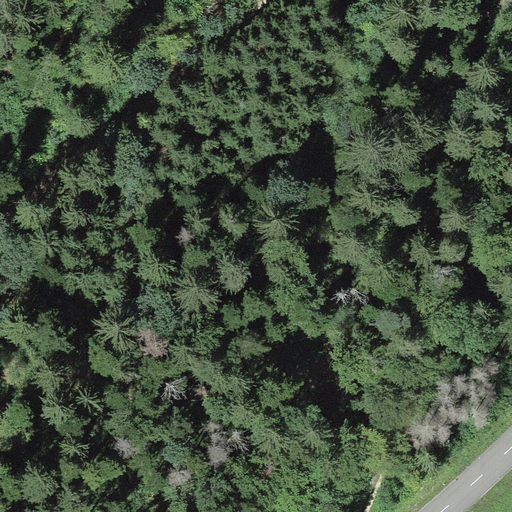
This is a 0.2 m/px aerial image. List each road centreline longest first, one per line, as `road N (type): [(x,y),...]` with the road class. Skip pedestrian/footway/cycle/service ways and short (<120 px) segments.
road 1 (track): [(359,511),(511,129)]
road 2 (track): [(0,224),(266,0)]
